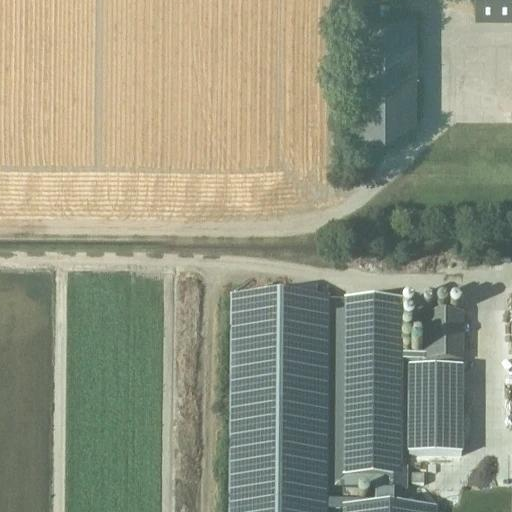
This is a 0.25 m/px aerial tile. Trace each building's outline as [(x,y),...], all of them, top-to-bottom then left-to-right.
[(511,16),(511,0),(474,0),(474,17),(511,16)] [(352,12),(351,140),(413,140),(414,13),(388,13),(388,4),(378,3),(378,13),(352,12)] [(511,98),(499,97),(497,123),(511,123),(511,98)] [(327,511),(329,298),(229,297),(227,511),(327,511)] [(375,492),(374,511),(341,511),(340,511),(432,511),(397,511),(400,362),(460,363),(460,314),(420,314),(419,356),(399,356),(400,301),(343,300),(343,313),(337,313),(335,478),(338,478),(338,487),(382,488),(382,492),(375,492)] [(408,370),(406,457),(458,458),(460,371),(408,370)]
